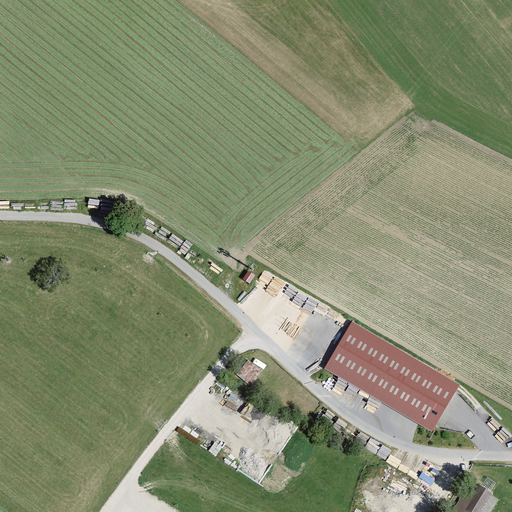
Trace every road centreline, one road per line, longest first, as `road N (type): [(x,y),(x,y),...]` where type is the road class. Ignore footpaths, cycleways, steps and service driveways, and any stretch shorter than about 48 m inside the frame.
road 1 (track): [(511,458),(418,451),(362,426),(180,261),(138,236),(76,219),(0,215)]
road 2 (track): [(260,335),(234,349),(106,511)]
road 3 (unknown): [(402,445),(435,396),(511,450)]
